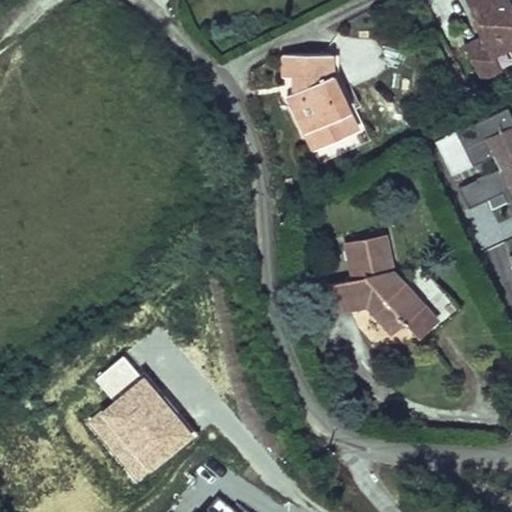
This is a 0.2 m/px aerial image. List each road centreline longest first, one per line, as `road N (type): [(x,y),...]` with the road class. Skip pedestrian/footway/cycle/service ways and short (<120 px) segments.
road 1 (residential): [(138,0),(208,72),(242,130),(277,332),(320,424),(343,444),(375,455),(511,459)]
road 2 (unknown): [(208,72),(362,0)]
